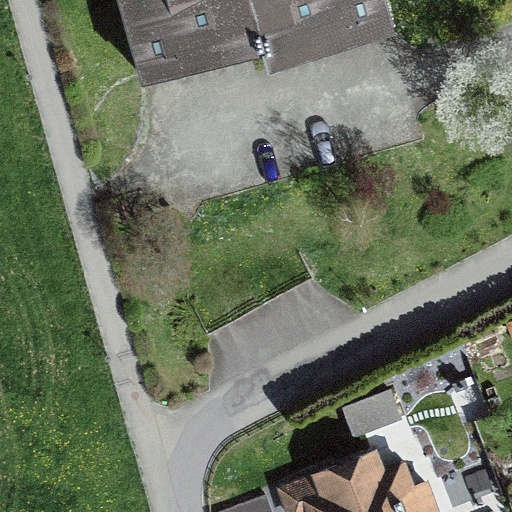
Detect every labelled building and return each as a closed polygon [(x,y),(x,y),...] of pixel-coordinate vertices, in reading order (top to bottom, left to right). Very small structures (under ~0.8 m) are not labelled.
[(122,0),(144,79),(253,48),(258,66),(390,28),(382,0),(122,0)] [(173,283),(197,330),(305,277),(281,230),(173,283)] [(343,406),(353,434),(400,417),(389,388),(343,406)] [(381,475),(371,450),(281,487),(290,511),(310,511),(314,510),(315,511),(436,511),(425,481),(413,486),(405,465),(381,475)] [(511,511),(511,472),(498,478),(511,511)] [(215,511),(272,511),(265,493),(215,511)]
